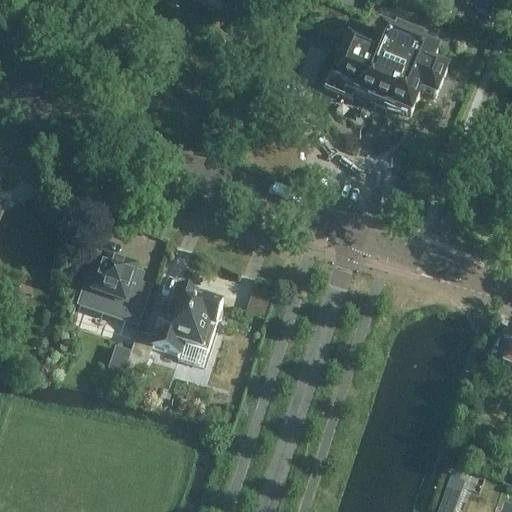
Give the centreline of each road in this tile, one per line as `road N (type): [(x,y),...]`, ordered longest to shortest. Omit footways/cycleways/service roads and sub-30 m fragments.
road 1 (secondary): [(355,236),(0,84)]
road 2 (unclassified): [(267,511),(355,236)]
road 3 (secondary): [(511,296),(355,236)]
